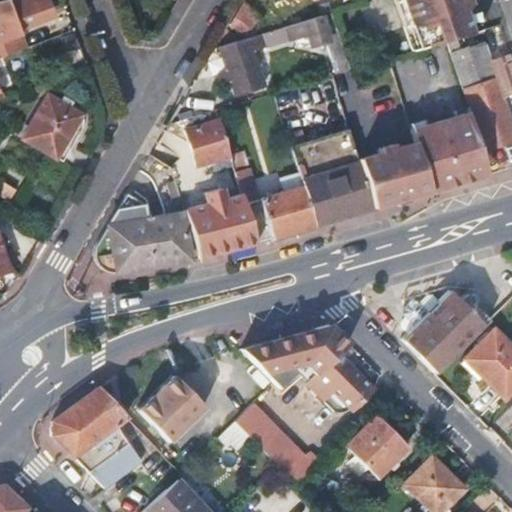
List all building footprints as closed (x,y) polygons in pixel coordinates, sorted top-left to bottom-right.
[(20,30),(55,18),(47,0),(4,0),(3,0),(0,1),(0,57),(27,48),(20,30)] [(482,31),(472,0),(404,0),(412,26),(422,28),(428,48),(447,42),(482,31)] [(238,13),(228,30),(238,37),(241,31),(243,32),(250,20),(238,13)] [(326,19),(273,34),(277,46),(310,36),(314,48),(333,42),(326,19)] [(251,41),(255,53),(277,46),(273,34),(251,41)] [(222,50),(237,96),(266,87),(255,53),(251,41),(222,50)] [(452,57),(487,152),(511,142),(511,118),(485,45),(452,57)] [(307,62),(313,83),(325,79),(320,59),(307,62)] [(80,115),(46,96),(24,133),(57,153),(80,115)] [(418,144),(432,193),(487,178),(469,115),(414,131),(418,144)] [(186,131),(197,167),(231,156),(220,120),(186,131)] [(300,174),(316,227),(372,209),(371,206),(362,175),(358,160),(349,131),(292,148),(300,174)] [(409,199),(432,193),(418,144),(395,150),(394,146),(379,150),(380,154),(358,160),(362,175),(371,206),(372,209),(409,199)] [(244,197),(259,244),(316,227),(300,174),(282,179),(285,192),(256,201),(251,186),(241,189),(244,197)] [(169,185),(174,202),(181,201),(175,184),(169,185)] [(185,216),(199,262),(259,244),(244,197),(224,204),(221,194),(202,200),(205,209),(185,216)] [(97,248),(94,257),(95,266),(99,272),(107,276),(115,276),(188,262),(179,217),(147,223),(144,207),(127,197),(108,230),(97,248)] [(0,270),(9,268),(0,241),(0,270)] [(447,294),(438,303),(437,304),(431,298),(425,298),(417,307),(415,305),(409,305),(401,313),(401,319),(403,321),(399,325),(399,331),(406,337),(401,342),(434,376),(488,322),(482,316),(477,321),(468,311),(473,307),(474,301),(470,297),(464,297),(458,304),(447,294)] [(285,332),(240,349),(271,382),(277,387),(295,370),(296,371),(304,364),(311,371),(326,386),(346,405),(367,383),(332,348),(343,337),(324,318),(285,332)] [(511,395),(511,350),(494,333),(468,360),(485,376),(481,380),(505,403),(511,395)] [(166,440),(213,394),(183,364),(171,376),(169,375),(135,409),(166,440)] [(311,371),(303,381),(317,395),(326,386),(311,371)] [(53,420),(50,432),(102,485),(135,458),(110,421),(120,411),(96,386),(60,415),(53,420)] [(233,420),(277,466),(289,478),(311,456),(302,448),(297,453),(249,404),(233,420)] [(376,479),(405,451),(374,419),(345,448),(376,479)] [(230,423),(213,440),(222,449),(230,441),(238,448),(247,439),(230,423)] [(443,511),(465,490),(431,456),(402,485),(429,511),(443,511)] [(143,510),(144,511),(207,511),(176,477),(143,510)] [(0,487),(0,511),(27,511),(29,511),(5,486),(0,487)]
